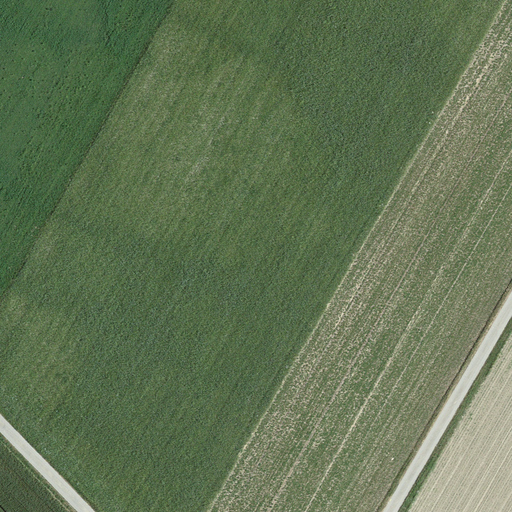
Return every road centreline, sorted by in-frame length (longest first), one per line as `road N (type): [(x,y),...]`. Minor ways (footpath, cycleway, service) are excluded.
road 1 (track): [(389,511),(511,301)]
road 2 (track): [(0,425),(84,511)]
